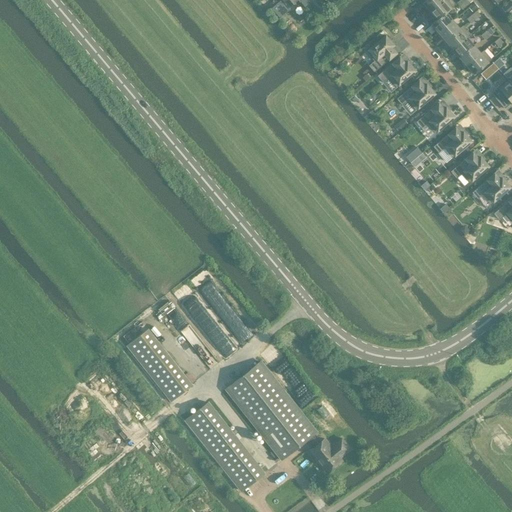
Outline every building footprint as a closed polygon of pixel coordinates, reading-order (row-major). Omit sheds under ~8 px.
[(298,0),(299,1),(300,1),(299,0),(280,0),(271,8),(280,18),(290,9),(288,7),(296,0),(298,0)] [(425,0),(423,2),(426,6),(425,7),(429,12),(438,4),(442,0),(425,0)] [(442,0),(438,4),(429,12),(433,17),(434,16),(437,19),(455,4),(452,0),(442,0)] [(467,0),(465,0),(460,5),(462,9),(470,3),(467,0)] [(437,19),(431,23),(434,27),(434,28),(438,33),(452,20),(446,12),(455,4),(437,19)] [(473,17),(475,19),(480,15),(476,11),(471,15),(473,17)] [(470,23),(475,19),(473,17),(471,15),(467,19),(470,23)] [(452,20),(438,33),(442,38),(443,37),(446,40),(459,29),(463,25),(459,28),(452,20)] [(459,29),(446,40),(448,43),(448,44),(452,49),(470,34),(463,25),(459,29)] [(487,33),(489,35),(494,31),(490,27),(485,31),(487,33)] [(484,40),(489,35),(487,33),(485,31),(481,35),(484,40)] [(470,34),(452,49),(456,54),(457,53),(460,57),(473,45),(467,37),(470,34)] [(374,60),(368,65),(374,72),(396,53),(391,47),(394,45),(385,35),(380,40),(377,36),(371,41),(374,44),(366,51),(366,52),(374,60)] [(494,42),(498,46),(503,42),(499,37),(494,42)] [(473,45),(460,57),(462,60),(461,61),(466,66),(484,50),(480,53),(473,45)] [(484,50),(466,66),(470,71),(471,70),(474,74),(491,59),(484,50)] [(399,57),(377,76),(383,82),(388,77),(396,86),(395,86),(396,87),(404,80),(407,83),(413,79),(409,75),(415,70),(407,61),(404,63),(399,57)] [(498,58),(493,62),(498,68),(503,64),(498,58)] [(493,62),(488,66),(494,72),(498,68),(493,62)] [(419,80),(396,98),(402,105),(407,100),(415,109),(415,110),(423,103),(426,106),(432,102),(429,98),(434,93),(426,83),(424,85),(419,80)] [(511,84),(508,81),(501,87),(499,85),(490,92),(504,108),(511,102),(511,84)] [(438,103),(416,121),(421,128),(427,123),(434,132),(435,133),(443,126),(446,129),(451,125),(448,121),(454,116),(446,106),(443,109),(438,103)] [(398,131),(408,123),(403,118),(394,126),(398,131)] [(455,127),(433,146),(438,153),(446,162),(452,157),(460,150),(463,154),(469,149),(465,146),(471,141),(463,131),(460,133),(455,127)] [(473,152),(450,171),(456,177),(461,173),(469,181),(469,182),(477,175),(480,179),(486,174),(483,170),(488,166),(480,156),(478,158),(473,152)] [(494,173),(472,192),(477,198),(485,208),(490,203),(499,196),(502,200),(507,195),(504,191),(510,187),(502,177),(499,179),(494,173)] [(511,197),(493,213),(499,219),(504,215),(511,223),(511,224),(511,197)] [(148,329),(127,346),(171,401),(192,384),(148,329)] [(316,432),(260,362),(226,388),(260,431),(259,432),(281,460),(305,441),(318,458),(316,459),(327,472),(342,460),(340,457),(350,449),(341,438),(331,446),(325,439),(317,444),(311,436),(316,432)] [(185,419),(241,490),(263,473),(207,402),(185,419)]
